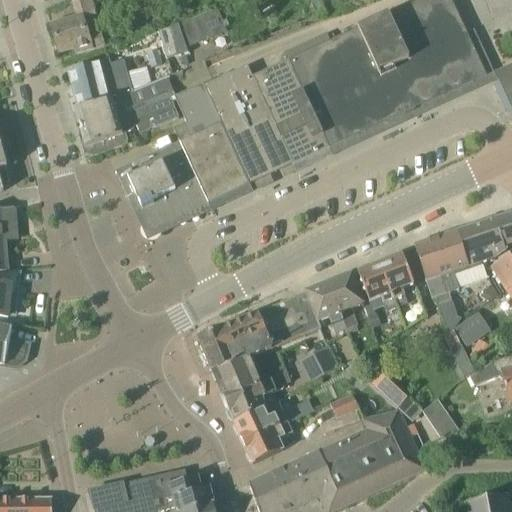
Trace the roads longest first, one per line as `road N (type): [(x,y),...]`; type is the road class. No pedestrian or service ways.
road 1 (tertiary): [(136,343),(509,158)]
road 2 (residential): [(136,343),(89,264),(10,0)]
road 3 (residential): [(136,343),(174,412),(209,441),(230,511)]
road 4 (residential): [(394,511),(455,469),(511,470)]
road 5 (unclassified): [(75,511),(43,392)]
